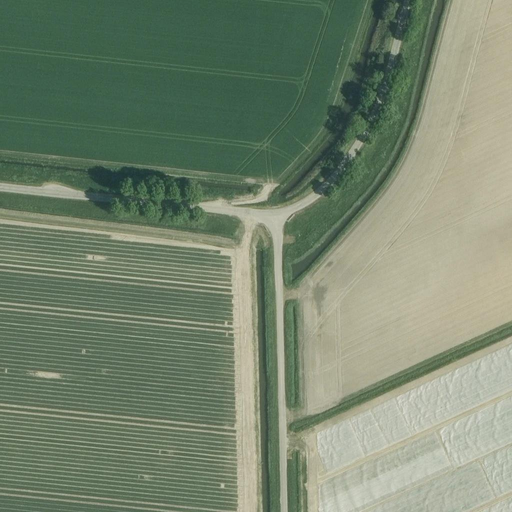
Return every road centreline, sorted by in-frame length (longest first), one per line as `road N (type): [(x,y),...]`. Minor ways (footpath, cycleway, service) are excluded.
road 1 (unclassified): [(284,511),(276,215)]
road 2 (unclassified): [(276,215),(0,189)]
road 3 (unclassified): [(276,215),(306,201),(350,156),(385,84),(410,0)]
